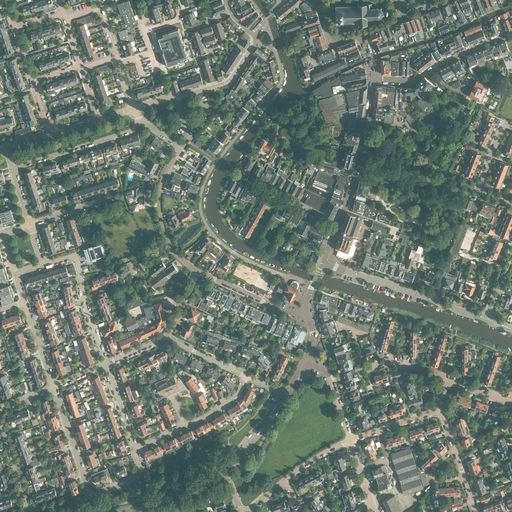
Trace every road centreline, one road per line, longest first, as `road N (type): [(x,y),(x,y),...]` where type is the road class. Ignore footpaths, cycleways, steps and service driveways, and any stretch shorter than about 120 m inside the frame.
road 1 (residential): [(198,270),(173,251),(161,225),(161,183),(178,149),(138,118)]
road 2 (tertiary): [(486,318),(349,273),(324,257)]
road 3 (residential): [(132,108),(229,82),(256,38)]
road 4 (residential): [(372,78),(411,80),(511,31)]
road 5 (residential): [(106,364),(74,255),(43,265)]
road 6 (residential): [(12,168),(132,130),(138,118)]
